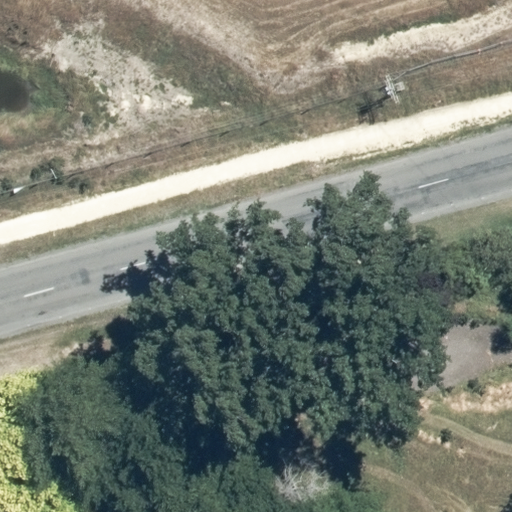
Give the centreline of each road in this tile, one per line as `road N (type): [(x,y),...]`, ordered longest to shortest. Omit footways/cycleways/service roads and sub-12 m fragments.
road 1 (tertiary): [(0,298),(511,155)]
road 2 (tertiary): [(511,165),(0,305)]
